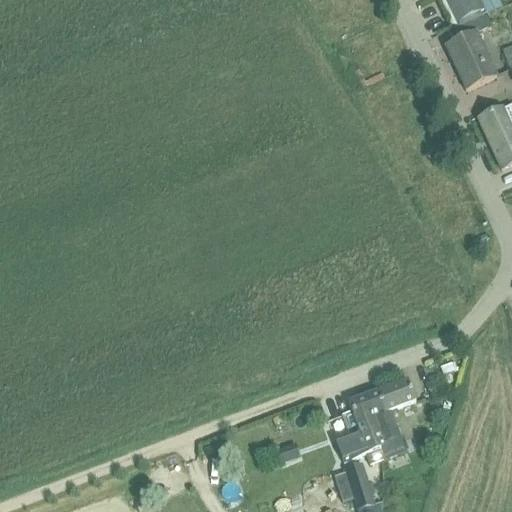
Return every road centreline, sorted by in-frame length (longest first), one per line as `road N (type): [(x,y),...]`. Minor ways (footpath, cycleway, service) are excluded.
road 1 (unclassified): [(315,396),(15,511)]
road 2 (unclassified): [(511,260),(483,180),(393,0)]
road 3 (unclassified): [(315,396),(456,342),(488,311),(511,269)]
